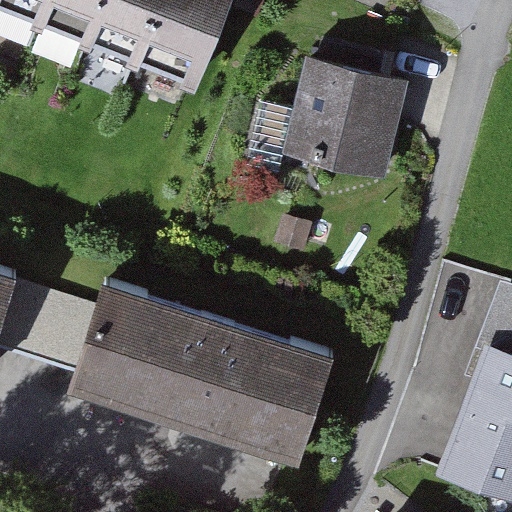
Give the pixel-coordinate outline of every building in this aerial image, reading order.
[(0,0),(0,22),(32,34),(45,0),(0,0)] [(45,0),(32,34),(82,53),(102,0),(45,0)] [(102,0),(82,53),(131,72),(158,0),(102,0)] [(193,96),(229,0),(158,0),(131,72),(193,96)] [(287,159),(383,180),(405,79),(384,75),(389,51),(327,38),(322,61),(309,59),(287,159)] [(19,273),(0,267),(0,343),(81,369),(101,306),(17,280),(19,273)] [(511,282),(507,280),(442,475),(511,497),(511,282)] [(336,353),(108,283),(101,306),(81,369),(75,389),(303,459),(336,353)]
